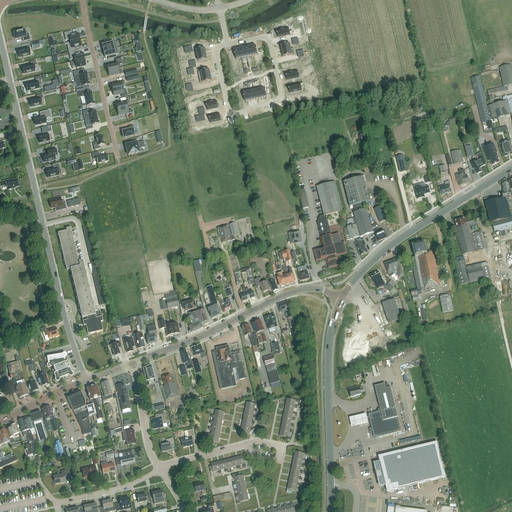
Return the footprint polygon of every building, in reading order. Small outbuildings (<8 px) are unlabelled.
[(289,28),(277,31),(278,38),(293,35),(293,31),(290,32),(289,28)] [(24,31),(13,33),(14,37),(15,40),(22,38),(23,42),(30,40),(29,34),(25,34),(24,31)] [(69,40),(70,42),(79,40),(78,33),(72,35),(71,31),(64,33),(65,37),(66,41),(69,40)] [(79,40),(70,42),(71,46),(67,47),(69,53),(75,51),(75,48),(81,46),(79,40)] [(102,45),(103,51),(117,48),(115,42),(112,43),(112,40),(104,42),(105,44),(102,45)] [(29,48),(18,51),(19,58),(30,55),(29,48)] [(118,54),(117,48),(103,51),(105,58),(108,57),(108,59),(116,58),(115,55),(118,54)] [(291,50),(282,51),(283,57),(294,55),(293,49),(291,49),(291,50)] [(75,51),(69,53),(70,57),(70,60),(74,59),(74,62),(84,59),(83,53),(79,54),(78,50),(75,51)] [(106,65),(108,71),(118,68),(118,69),(120,68),(119,65),(122,64),(121,58),(115,60),(116,63),(106,65)] [(84,59),(74,62),(75,66),(72,66),(72,69),(73,69),(78,68),(86,66),(84,59)] [(30,65),(22,67),(23,74),(35,71),(34,67),(37,66),(36,61),(30,62),(30,65)] [(511,85),(511,67),(511,65),(499,67),(503,87),(487,91),(488,95),(508,91),(507,86),(511,85)] [(118,72),(118,69),(118,68),(108,71),(109,77),(119,74),(120,74),(122,74),(121,71),(118,72)] [(74,76),(76,82),(89,79),(87,73),(80,74),(79,71),(73,72),(74,76)] [(298,71),(286,74),(287,81),(299,78),(298,71)] [(490,121),(490,120),(487,107),(480,76),(471,78),(482,123),(490,121)] [(36,82),(26,84),(27,91),(39,88),(38,82),(42,81),(41,77),(35,78),(36,82)] [(89,79),(76,82),(77,88),(76,88),(77,91),(84,90),(83,87),(90,85),(89,79)] [(54,85),(44,88),(45,92),(59,89),(57,80),(53,81),(54,85)] [(112,90),(122,88),(121,85),(124,84),(124,81),(122,82),(121,82),(111,84),(112,90)] [(303,84),(288,87),(290,94),(302,91),(301,87),(304,86),(303,84)] [(123,91),(122,88),(112,90),(114,96),(121,94),(121,97),(127,96),(126,90),(123,91)] [(84,97),(85,100),(93,98),(92,92),(86,94),(85,91),(78,92),(79,98),(84,97)] [(37,99),(29,100),(31,107),(42,105),(41,100),(43,100),(42,94),(36,96),(37,99)] [(93,98),(85,100),(85,104),(82,105),(83,107),(95,104),(93,98)] [(127,107),(126,104),(129,103),(129,101),(126,101),(126,102),(126,101),(116,104),(117,110),(127,107)] [(217,101),(206,104),(208,111),(219,108),(217,101)] [(508,101),(487,107),(490,120),(511,114),(508,101)] [(127,107),(117,110),(118,115),(129,113),(133,113),(132,110),(129,111),(128,107),(127,107)] [(83,115),(85,121),(98,118),(97,112),(89,113),(89,110),(83,112),(83,115)] [(45,119),(51,117),(49,111),(40,113),(40,116),(34,118),(35,125),(46,123),(45,119)] [(220,114),(209,116),(210,123),(221,121),(220,114)] [(98,118),(85,121),(86,127),(87,130),(93,129),(92,125),(99,124),(98,118)] [(129,130),(122,132),(124,138),(134,136),(133,130),(134,130),(133,126),(129,127),(129,130)] [(160,131),(155,132),(158,143),(163,142),(160,131)] [(49,141),(48,134),(38,136),(40,143),(49,141)] [(96,143),(93,144),(94,150),(100,149),(100,146),(104,145),(102,135),(95,136),(96,143)] [(137,143),(126,146),(128,156),(139,153),(138,149),(145,147),(143,142),(137,143)] [(498,159),(499,159),(497,153),(498,153),(494,142),(493,142),(492,142),(483,146),(482,147),(488,161),(490,161),(492,166),(499,163),(498,159)] [(504,157),(511,154),(511,148),(510,142),(500,145),(504,157)] [(471,145),(465,146),(467,157),(474,156),(471,145)] [(50,153),(42,154),(44,162),(55,159),(54,155),(57,154),(55,148),(49,149),(50,153)] [(464,163),(461,150),(451,153),(454,165),(464,163)] [(99,153),(92,154),(93,160),(96,159),(97,164),(108,161),(107,154),(99,156),(99,153)] [(407,171),(403,155),(396,157),(400,172),(407,171)] [(483,158),(471,163),(473,169),(474,168),(477,175),(482,172),(480,168),(486,165),(483,158)] [(62,174),(59,164),(52,166),(53,169),(46,171),(48,178),(59,175),(62,174)] [(465,184),(469,183),(468,176),(466,176),(464,170),(459,172),(460,174),(456,175),(457,181),(458,181),(460,186),(466,184),(465,184)] [(343,182),(350,209),(353,208),(352,206),(353,206),(355,213),(354,213),(355,218),(352,219),(347,220),(347,227),(347,228),(344,228),(347,240),(362,236),(362,237),(373,233),(366,210),(365,210),(363,203),(370,202),(363,177),(343,182)] [(6,186),(7,190),(13,189),(13,188),(19,187),(17,179),(13,180),(0,182),(0,183),(1,187),(6,186)] [(441,196),(452,193),(450,187),(451,187),(449,181),(445,183),(445,185),(439,187),(439,188),(441,196)] [(338,234),(331,236),(326,216),(343,211),(335,182),(316,187),(324,216),(320,217),(324,232),(320,233),(323,247),(322,249),(314,251),(317,261),(323,259),(323,260),(326,262),(327,262),(329,268),(339,265),(336,256),(346,253),(343,243),(341,244),(338,234)] [(490,223),(492,223),(511,218),(507,201),(509,201),(508,198),(510,198),(510,196),(511,196),(508,183),(502,185),(504,193),(502,193),(503,198),(490,201),(489,198),(484,199),(490,223)] [(417,200),(425,198),(424,195),(430,193),(428,186),(422,188),(422,187),(414,189),(417,200)] [(299,190),(303,209),(309,208),(306,189),(299,190)] [(49,201),(51,209),(54,208),(55,212),(66,210),(64,202),(62,202),(60,197),(56,198),(56,200),(49,201)] [(511,217),(511,218),(492,223),(495,234),(500,233),(501,237),(506,236),(505,231),(511,229),(511,217)] [(467,221),(467,222),(466,222),(465,219),(454,221),(456,227),(455,227),(463,256),(485,250),(480,232),(476,234),(475,230),(471,231),(470,228),(476,227),(474,219),(467,221)] [(219,238),(221,238),(222,243),(223,243),(223,244),(226,243),(225,242),(232,241),(233,240),(235,240),(234,236),(238,235),(235,223),(230,225),(232,235),(231,235),(228,225),(218,228),(217,228),(218,234),(219,238)] [(70,269),(84,326),(86,326),(88,335),(103,331),(101,322),(103,322),(100,311),(97,311),(96,305),(93,306),(83,261),(79,262),(73,238),(75,237),(74,233),(72,234),(71,228),(66,229),(67,231),(58,233),(66,270),(70,269)] [(379,242),(387,238),(383,230),(379,232),(378,229),(374,230),(379,242)] [(302,242),(300,231),(288,233),(290,244),(302,242)] [(364,254),(368,253),(365,246),(366,245),(363,238),(360,239),(361,242),(355,244),(357,249),(358,249),(360,256),(365,254),(364,254)] [(430,293),(429,288),(440,285),(433,251),(426,252),(425,243),(412,245),(415,258),(411,259),(418,290),(411,292),(412,297),(413,301),(419,300),(418,296),(430,293)] [(287,251),(281,252),(283,259),(287,258),(288,262),(292,261),(289,252),(287,251)] [(487,262),(466,267),(464,256),(456,258),(457,262),(455,263),(460,285),(491,277),(487,262)] [(399,279),(403,278),(399,259),(385,264),(389,275),(394,273),(395,274),(397,273),(399,279)] [(100,273),(97,261),(91,262),(94,275),(99,273),(99,274),(100,273)] [(309,279),(306,266),(297,268),(301,281),(309,279)] [(378,272),(370,276),(373,281),(377,289),(382,286),(390,292),(393,288),(388,283),(386,286),(385,285),(381,277),(378,272)] [(276,290),(278,290),(274,280),(272,281),(270,275),(267,276),(269,282),(273,292),(276,290)] [(263,293),(270,290),(267,282),(262,283),(260,278),(254,280),(257,287),(261,286),(263,293)] [(212,319),(221,315),(220,312),(221,312),(218,306),(212,286),(206,288),(212,307),(208,309),(212,319)] [(243,302),(249,300),(245,289),(244,286),(241,287),(244,295),(241,296),(243,302)] [(245,289),(249,300),(255,298),(253,292),(250,293),(248,288),(245,289)] [(450,295),(440,297),(443,313),(453,311),(450,295)] [(175,299),(167,301),(168,309),(180,307),(178,298),(175,299)] [(223,300),(220,301),(222,307),(224,313),(233,310),(231,303),(230,302),(229,298),(223,300)] [(389,323),(400,319),(393,299),(382,303),(389,323)] [(183,309),(184,310),(185,312),(197,308),(194,301),(183,304),(183,306),(182,307),(183,309)] [(288,319),(292,317),(287,302),(278,305),(280,313),(286,312),(288,319)] [(199,310),(203,323),(208,321),(204,309),(204,308),(199,310)] [(203,323),(199,310),(188,313),(189,316),(189,317),(191,322),(191,325),(190,326),(192,332),(199,330),(199,329),(203,328),(201,323),(203,323)] [(268,329),(277,327),(274,315),(265,318),(268,329)] [(167,336),(173,335),(171,325),(165,326),(164,320),(158,322),(160,329),(165,328),(167,336)] [(263,343),(267,342),(263,331),(264,331),(262,326),(260,321),(253,324),(256,334),(257,338),(259,344),(263,343)] [(171,325),(173,335),(179,333),(177,323),(171,325)] [(156,334),(154,325),(147,327),(148,335),(146,336),(148,345),(156,343),(154,334),(156,334)] [(248,335),(253,347),(259,345),(257,339),(255,333),(252,334),(252,333),(251,334),(251,333),(252,332),(251,329),(250,330),(248,325),(242,327),(243,329),(242,329),(243,331),(245,336),(248,335)] [(59,336),(58,332),(57,332),(56,328),(47,331),(46,327),(40,329),(42,333),(44,332),(45,336),(48,336),(49,339),(55,337),(59,336)] [(137,349),(145,347),(143,342),(144,342),(142,333),(134,335),(137,349)] [(132,347),(135,347),(132,338),(123,340),(127,353),(133,351),(132,347)] [(278,342),(271,344),(273,352),(280,350),(278,342)] [(118,349),(121,348),(119,343),(111,345),(112,349),(115,357),(120,355),(118,349)] [(202,359),(206,357),(205,352),(204,353),(201,345),(191,348),(194,356),(201,354),(202,359)] [(230,353),(228,346),(216,348),(217,351),(212,352),(220,390),(236,386),(232,369),(237,368),(239,380),(246,378),(243,364),(240,351),(239,351),(232,352),(232,353),(230,353)] [(187,367),(192,365),(191,360),(189,360),(187,353),(186,350),(181,352),(182,356),(181,356),(184,364),(185,363),(187,367)] [(60,379),(66,376),(68,375),(69,377),(70,377),(72,377),(73,376),(73,374),(73,373),(71,372),(67,362),(66,362),(65,354),(47,357),(48,364),(47,364),(47,367),(48,368),(49,368),(53,366),(55,373),(54,374),(55,378),(55,380),(55,381),(56,382),(58,382),(59,381),(60,380),(60,379)] [(263,358),(271,384),(280,382),(273,356),(263,358)] [(192,362),(196,374),(199,373),(198,370),(201,369),(198,360),(192,362)] [(7,365),(11,379),(13,379),(16,387),(15,387),(16,392),(15,392),(16,395),(17,394),(19,399),(28,396),(20,372),(22,372),(20,362),(7,365)] [(146,380),(154,377),(151,365),(143,367),(146,380)] [(179,367),(182,375),(188,374),(185,365),(179,367)] [(38,377),(36,377),(37,381),(38,384),(40,383),(41,387),(46,385),(46,386),(49,385),(46,377),(47,377),(46,374),(47,374),(45,367),(41,368),(42,372),(37,374),(38,377)] [(1,387),(9,383),(5,374),(0,376),(0,395),(0,396),(2,395),(1,391),(2,390),(1,387)] [(167,399),(179,396),(175,382),(173,383),(171,375),(162,378),(165,385),(163,386),(167,399)] [(31,393),(38,390),(35,381),(35,382),(34,380),(30,381),(31,383),(28,384),(29,387),(28,387),(29,390),(30,390),(31,393)] [(106,395),(111,394),(108,381),(101,383),(105,396),(102,397),(103,400),(107,399),(106,395)] [(122,410),(130,409),(127,390),(125,391),(124,384),(116,385),(117,393),(118,392),(122,410)] [(374,437),(401,430),(391,387),(386,389),(385,384),(375,386),(381,410),(368,414),(374,437)] [(103,418),(97,400),(100,399),(99,397),(100,397),(96,386),(87,389),(89,395),(88,395),(89,396),(90,401),(91,401),(92,405),(95,415),(93,415),(94,421),(103,418)] [(351,397),(361,394),(360,391),(363,391),(362,386),(349,389),(351,397)] [(80,392),(67,398),(82,430),(83,435),(92,433),(88,417),(82,392),(80,392)] [(287,399),(286,405),(294,407),(295,406),(295,402),(298,403),(299,400),(295,400),(295,401),(287,399)] [(247,403),(245,409),(254,411),(254,409),(255,406),(258,406),(258,404),(255,403),(255,404),(247,403)] [(113,412),(110,404),(104,406),(106,411),(107,410),(107,413),(113,412)] [(95,415),(92,405),(86,407),(89,416),(95,415)] [(42,409),(45,419),(49,417),(55,432),(59,430),(50,406),(42,409)] [(27,419),(26,417),(18,420),(18,421),(21,429),(20,429),(21,433),(22,432),(23,436),(27,435),(29,441),(31,441),(34,440),(32,435),(36,433),(39,443),(48,440),(41,417),(42,417),(40,411),(29,415),(30,418),(27,419)] [(211,415),(211,417),(214,418),(214,417),(223,419),(224,412),(216,411),(215,416),(211,415)] [(164,413),(155,415),(156,419),(152,420),(154,429),(163,427),(162,424),(166,424),(164,413)] [(366,415),(349,419),(352,429),(368,425),(366,415)] [(16,424),(14,423),(11,424),(11,427),(7,428),(7,430),(10,438),(13,436),(13,435),(19,433),(16,424)] [(242,427),(240,434),(249,436),(250,431),(253,431),(253,429),(250,428),(250,429),(242,427)] [(0,468),(18,460),(15,455),(13,457),(11,454),(4,458),(2,452),(0,453),(0,445),(10,441),(4,430),(0,432),(0,468)] [(127,445),(129,445),(136,443),(135,439),(134,434),(134,430),(125,431),(127,441),(126,441),(127,445)] [(192,437),(195,436),(194,430),(188,431),(189,437),(182,439),(183,447),(194,445),(192,437)] [(281,430),(279,436),(288,438),(289,433),(292,434),(293,431),(290,431),(289,432),(281,430)] [(421,435),(400,440),(401,444),(422,439),(421,435)] [(206,440),(206,442),(210,443),(210,442),(218,444),(219,437),(211,436),(210,437),(210,440),(206,440)] [(171,445),(174,444),(172,438),(166,440),(167,443),(161,444),(162,452),(172,450),(171,445)] [(31,441),(29,441),(29,444),(25,445),(28,455),(33,454),(34,456),(38,455),(34,440),(31,441)] [(387,492),(446,477),(437,442),(378,456),(382,471),(380,471),(382,477),(383,477),(387,492)] [(121,465),(135,462),(133,455),(132,451),(124,453),(125,457),(119,458),(121,465)] [(295,452),(294,458),(302,460),(303,459),(303,455),(306,456),(307,453),(303,453),(303,454),(295,452)] [(242,456),(236,457),(238,466),(239,466),(243,465),(243,468),(246,467),(245,463),(244,464),(242,456)] [(236,457),(230,459),(232,468),(233,467),(237,466),(237,469),(240,469),(239,466),(238,466),(236,457)] [(230,459),(223,460),(226,469),(227,469),(230,468),(231,471),(234,470),(233,467),(232,468),(230,459)] [(223,460),(217,462),(220,471),(221,470),(224,469),(225,472),(228,472),(227,469),(226,469),(223,460)] [(108,464),(107,462),(101,463),(103,473),(115,471),(113,463),(108,464)] [(217,462),(211,464),(213,472),(218,471),(219,474),(221,473),(221,470),(220,471),(217,462)] [(84,478),(97,475),(95,466),(82,469),(84,478)] [(67,476),(70,475),(69,469),(65,469),(66,474),(64,474),(54,476),(55,484),(66,482),(65,476),(67,476)] [(236,482),(233,483),(233,486),(236,485),(236,484),(245,482),(243,475),(235,477),(236,482)] [(203,495),(207,494),(204,482),(195,484),(197,492),(202,491),(203,495)] [(237,489),(234,489),(235,492),(238,491),(237,490),(246,488),(245,482),(236,484),(236,485),(237,489)] [(289,483),(287,489),(296,491),(297,486),(300,487),(301,484),(297,484),(297,485),(289,483)] [(239,495),(235,495),(236,498),(239,497),(239,496),(247,494),(246,488),(237,490),(238,491),(239,495)] [(154,504),(165,502),(162,491),(152,493),(154,504)] [(139,503),(148,501),(146,494),(137,497),(138,500),(133,501),(135,508),(140,507),(139,503)] [(240,501),(237,501),(237,504),(241,503),(241,502),(249,500),(247,494),(239,496),(239,497),(240,501)] [(116,510),(117,510),(118,511),(131,508),(129,498),(123,499),(122,498),(119,499),(120,503),(115,504),(116,510)] [(116,510),(115,504),(112,504),(111,500),(106,501),(109,511),(116,510)] [(107,511),(109,511),(106,501),(102,502),(103,507),(100,507),(100,511),(107,511)]
